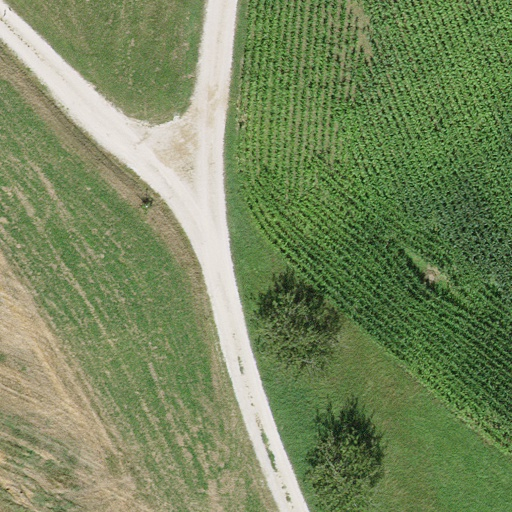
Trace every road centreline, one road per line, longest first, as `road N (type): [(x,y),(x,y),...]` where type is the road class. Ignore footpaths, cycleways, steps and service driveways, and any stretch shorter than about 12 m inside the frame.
road 1 (track): [(286,511),(253,446),(194,155),(226,0)]
road 2 (track): [(194,155),(100,135),(0,26)]
